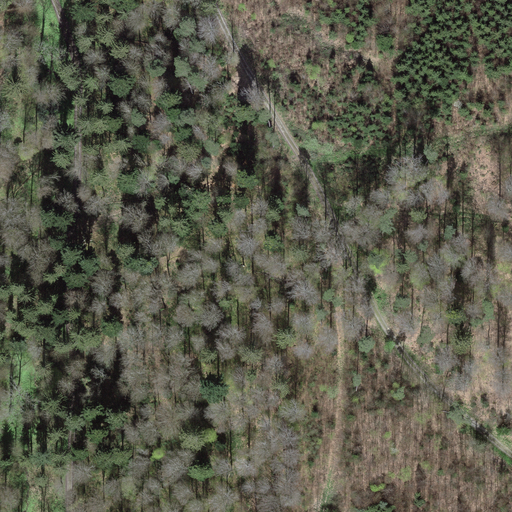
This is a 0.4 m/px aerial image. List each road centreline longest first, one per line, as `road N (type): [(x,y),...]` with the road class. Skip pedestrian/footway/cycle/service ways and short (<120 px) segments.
road 1 (track): [(212,0),(384,328),(439,396),(511,457)]
road 2 (track): [(55,0),(73,51),(78,109),(68,254),(69,511)]
road 3 (track): [(29,0),(0,119)]
